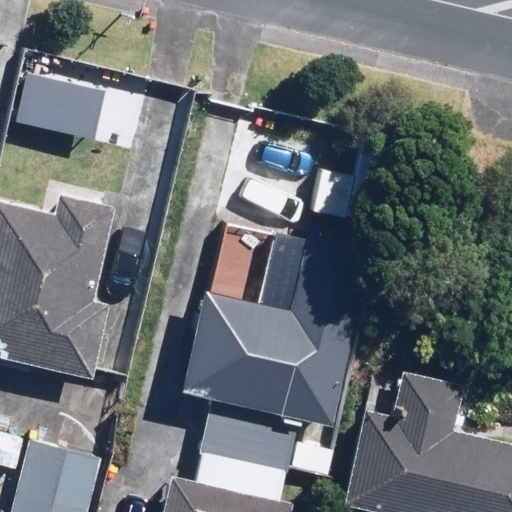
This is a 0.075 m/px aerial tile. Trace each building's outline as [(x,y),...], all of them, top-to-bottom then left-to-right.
[(49,203),(0,193),(0,351),(100,371),(114,296),(99,293),(118,197),(53,184),(49,203)] [(292,301),(207,286),(189,386),(336,413),(368,238),(306,226),(292,301)] [(511,511),(511,438),(461,430),(470,383),(402,371),(394,419),(360,413),(346,495),(427,509),(426,511),(511,511)] [(290,511),(293,498),(280,495),(294,422),(208,405),(194,478),(169,473),(161,511),(290,511)] [(93,511),(109,452),(31,433),(11,511),(93,511)]
